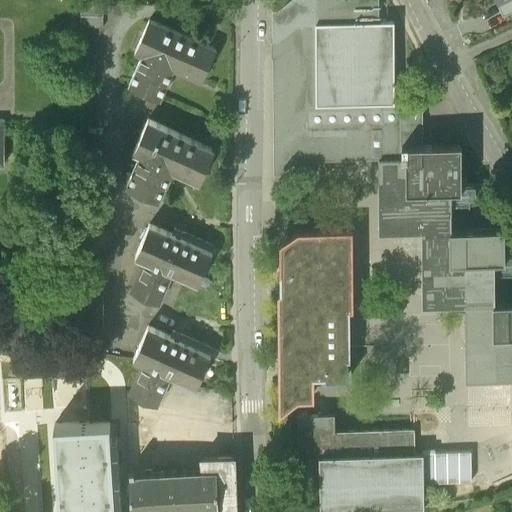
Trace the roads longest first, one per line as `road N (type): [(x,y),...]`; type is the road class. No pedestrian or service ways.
road 1 (residential): [(262,511),(255,0)]
road 2 (unknown): [(115,0),(105,30),(126,380)]
road 3 (residential): [(424,0),(511,167)]
